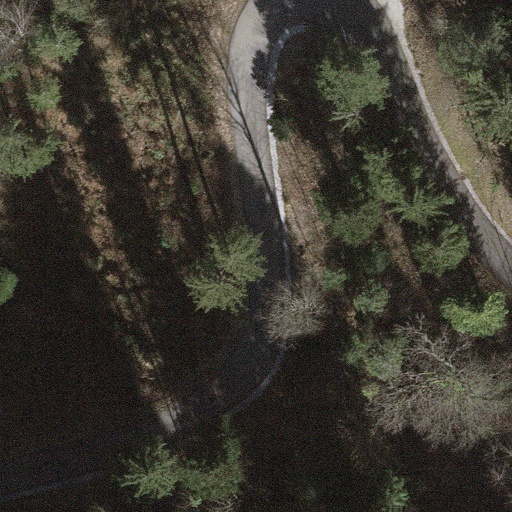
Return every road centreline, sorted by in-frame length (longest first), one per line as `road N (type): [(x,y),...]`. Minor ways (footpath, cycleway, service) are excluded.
road 1 (unclassified): [(0,486),(174,438),(242,395),(275,302),(242,78),(263,7),(273,0)]
road 2 (unclassified): [(365,0),(429,160),(511,269)]
